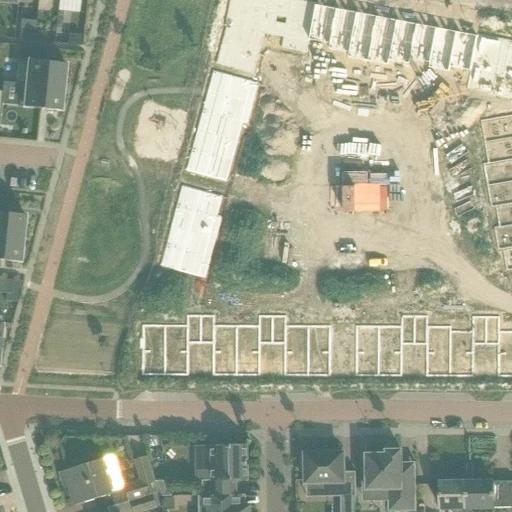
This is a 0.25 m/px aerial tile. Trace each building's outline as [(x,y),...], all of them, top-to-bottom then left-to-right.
[(226,27),(216,64),(253,74),(256,62),(259,52),(260,46),(262,40),(264,34),(283,38),(281,48),(280,48),(291,50),(307,53),(309,42),(316,5),(316,4),(296,0),(229,0),(224,27),(226,27)] [(316,5),(309,42),(328,45),(336,9),(316,5)] [(328,45),(327,50),(348,54),(356,13),(336,9),(328,45)] [(348,54),(347,59),(367,63),(376,17),(356,13),(348,54)] [(376,17),(367,63),(387,67),(388,62),(396,20),(376,17)] [(396,20),(388,62),(408,66),(409,61),(416,24),(396,20)] [(416,24),(409,61),(429,65),(436,28),(416,24)] [(429,65),(428,69),(448,73),(449,69),(449,68),(456,32),(436,28),(429,65)] [(23,30),(22,40),(34,42),(35,32),(23,30)] [(35,32),(34,42),(46,43),(47,33),(35,32)] [(449,68),(449,69),(469,72),(476,36),(456,32),(449,68)] [(469,72),(466,90),(487,94),(487,95),(511,100),(511,41),(476,34),(476,36),(469,72)] [(67,45),(79,46),(80,36),(68,35),(67,45)] [(262,40),(260,46),(273,49),(275,43),(262,40)] [(260,46),(259,52),(272,55),(273,49),(260,46)] [(279,48),(278,55),(289,57),(291,50),(280,48),(281,48),(279,48)] [(259,52),(256,62),(270,65),(272,55),(259,52)] [(278,55),(276,63),(288,66),(289,57),(278,55)] [(17,60),(15,84),(19,84),(63,89),(65,65),(17,60)] [(276,63),(275,71),(286,73),(287,70),(288,66),(276,63)] [(212,71),(207,92),(252,104),(258,83),(249,81),(212,71)] [(275,71),(273,79),(285,81),(286,73),(275,71)] [(295,71),(293,83),(301,85),(302,76),(303,73),(295,71)] [(303,77),(301,85),(313,87),(314,79),(303,77)] [(331,82),(329,90),(341,92),(342,84),(331,82)] [(17,108),(60,112),(63,89),(19,84),(17,108)] [(342,84),(341,92),(353,94),(354,87),(342,84)] [(371,90),(369,97),(381,100),(382,92),(371,90)] [(207,92),(201,111),(242,122),(247,124),(252,104),(207,92)] [(382,92),(381,100),(393,102),(394,95),(382,92)] [(411,98),(409,105),(421,107),(422,100),(411,98)] [(281,99),(278,111),(285,113),(289,101),(281,99)] [(422,100),(421,107),(433,109),(434,102),(422,100)] [(451,106),(449,113),(461,115),(462,108),(451,106)] [(201,111),(196,131),(236,142),(242,122),(201,111)] [(278,111),(274,123),(282,125),(285,113),(278,111)] [(511,116),(480,122),(484,144),(511,139),(511,116)] [(196,131),(190,151),(231,162),(236,142),(196,131)] [(452,137),(444,138),(446,150),(454,149),(452,137)] [(270,139),(267,150),(275,152),(278,141),(270,139)] [(511,139),(484,144),(488,165),(511,161),(511,139)] [(454,149),(446,150),(448,162),(456,161),(454,149)] [(267,150),(264,162),(271,164),(275,152),(267,150)] [(190,151),(185,171),(225,182),(231,162),(190,151)] [(511,161),(488,165),(483,166),(487,187),(511,182),(511,161)] [(262,170),(259,182),(266,184),(269,172),(262,170)] [(459,180),(451,181),(453,193),(461,192),(459,180)] [(511,182),(487,187),(491,208),(496,208),(511,204),(511,182)] [(181,186),(175,207),(216,218),(221,197),(181,186)] [(461,192),(453,193),(455,205),(463,204),(461,192)] [(511,204),(496,208),(499,229),(511,226),(511,204)] [(175,207),(169,226),(216,239),(221,219),(216,218),(175,207)] [(0,237),(22,240),(24,216),(0,213),(0,237)] [(250,214),(247,226),(254,228),(257,216),(250,214)] [(466,222),(458,223),(461,236),(468,234),(466,222)] [(169,226),(164,246),(211,259),(216,239),(169,226)] [(247,226),(244,238),(251,240),(254,228),(247,226)] [(511,226),(499,229),(495,230),(498,251),(503,250),(511,248),(511,226)] [(468,234),(461,236),(463,247),(470,246),(468,234)] [(22,240),(0,237),(0,261),(20,263),(22,240)] [(164,246),(158,267),(205,279),(211,259),(164,246)] [(511,248),(503,250),(507,272),(511,271),(511,270),(511,248)] [(240,254),(236,266),(243,267),(247,256),(240,254)] [(473,265),(466,266),(468,278),(475,277),(473,265)] [(236,266),(233,277),(240,279),(243,267),(236,266)] [(0,277),(0,296),(13,299),(17,282),(0,277)] [(475,277),(468,278),(470,290),(477,289),(475,277)] [(166,278),(163,289),(171,292),(174,280),(166,278)] [(305,282),(304,290),(317,290),(317,282),(305,282)] [(363,282),(363,290),(375,290),(375,282),(363,282)] [(164,344),(164,376),(188,377),(188,345),(200,345),(200,317),(187,317),(187,326),(164,326),(164,344)] [(200,317),(200,345),(212,345),(212,377),(236,377),(236,327),(213,327),(213,317),(200,317)] [(236,327),(236,377),(259,377),(260,345),(272,345),(272,317),(259,317),(259,327),(236,327)] [(272,317),(272,345),(284,345),(283,377),(307,377),(308,327),(285,327),(285,317),(272,317)] [(378,327),(378,377),(402,378),(402,346),(414,346),(414,318),(401,317),(401,327),(378,327)] [(414,318),(414,346),(426,346),(426,378),(449,378),(450,332),(450,328),(427,328),(427,318),(414,318)] [(450,332),(449,378),(473,378),(473,346),(485,346),(485,318),(472,318),(472,333),(450,332)] [(485,318),(485,346),(497,346),(497,378),(511,378),(511,332),(498,333),(498,318),(485,318)] [(140,340),(140,349),(142,349),(142,365),(141,365),(141,366),(142,366),(142,370),(141,370),(141,371),(142,371),(142,376),(164,376),(164,344),(164,326),(145,326),(142,340),(140,340)] [(308,327),(307,377),(330,377),(330,327),(308,327)] [(355,327),(355,377),(378,377),(378,327),(355,327)] [(202,481),(202,497),(236,496),(236,482),(248,482),(247,446),(211,446),(212,481),(202,481)] [(415,511),(416,511),(415,463),(401,463),(401,451),(386,452),(386,455),(366,456),(367,471),(364,471),(364,490),(386,490),(386,500),(390,500),(390,511),(415,511)] [(306,457),(301,457),(301,469),(306,469),(307,484),(332,483),(332,498),(340,498),(340,511),(357,511),(357,497),(356,473),(344,473),(344,454),(306,455),(306,457)] [(124,489),(111,493),(112,495),(116,506),(131,502),(158,494),(154,482),(154,479),(147,458),(134,462),(140,481),(125,486),(124,486),(124,489)] [(102,461),(64,472),(74,506),(112,495),(111,493),(102,461)] [(154,482),(158,494),(159,497),(171,497),(171,481),(154,482)] [(493,482),(466,483),(466,511),(493,511),(494,509),(509,508),(511,508),(511,481),(508,482),(493,482)] [(466,511),(466,483),(440,483),(440,509),(452,509),(451,511),(466,511)] [(131,502),(134,511),(145,511),(162,507),(159,497),(158,494),(131,502)] [(250,511),(250,508),(246,508),(245,496),(236,496),(202,497),(198,497),(198,511),(250,511)] [(174,499),(164,499),(164,511),(174,511),(174,499)]
